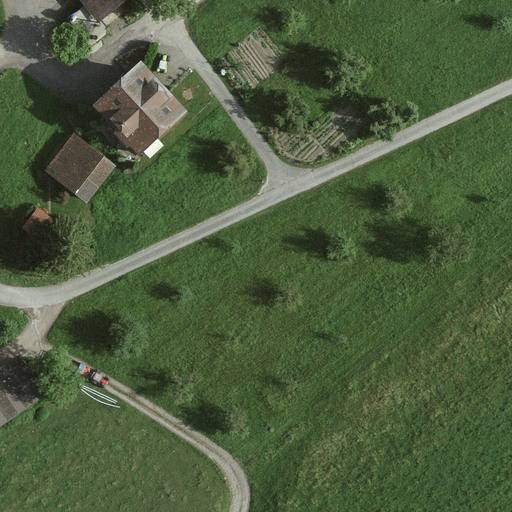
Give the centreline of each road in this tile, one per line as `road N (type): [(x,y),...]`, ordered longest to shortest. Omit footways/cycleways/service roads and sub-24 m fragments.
road 1 (track): [(0,299),(65,294),(511,89)]
road 2 (track): [(0,304),(205,451),(238,494),(234,511)]
road 3 (track): [(192,0),(173,28),(290,192)]
road 4 (track): [(0,64),(95,68),(177,13)]
